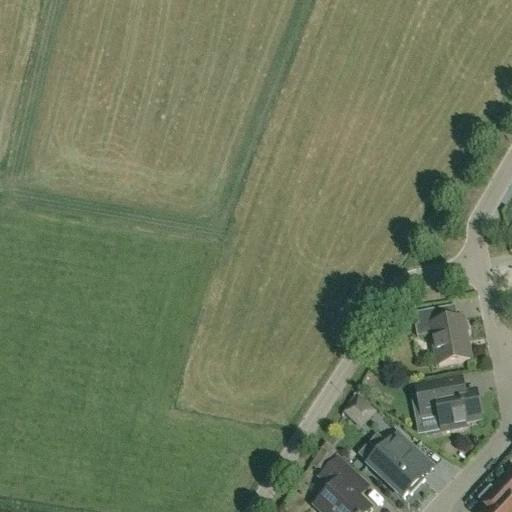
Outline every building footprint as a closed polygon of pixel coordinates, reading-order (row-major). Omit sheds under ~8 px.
[(438,310),(413,315),(418,338),(433,336),(439,367),(471,361),(466,337),(470,334),(468,325),(464,324),(463,320),(456,321),(441,324),(438,310)] [(465,395),(464,387),(462,378),(416,386),(422,416),(439,413),(442,432),(466,428),(466,425),(482,422),(477,393),(465,395)] [(361,397),(348,416),(370,432),(383,413),(361,397)] [(369,467),(404,501),(409,495),(411,497),(425,482),(405,463),(415,453),(397,436),(369,467)] [(332,491),(316,508),(320,511),(370,511),(358,501),(369,490),(338,460),(320,479),(332,491)] [(511,511),(511,471),(494,490),(491,488),(478,501),(490,511),(489,511),(511,511)]
